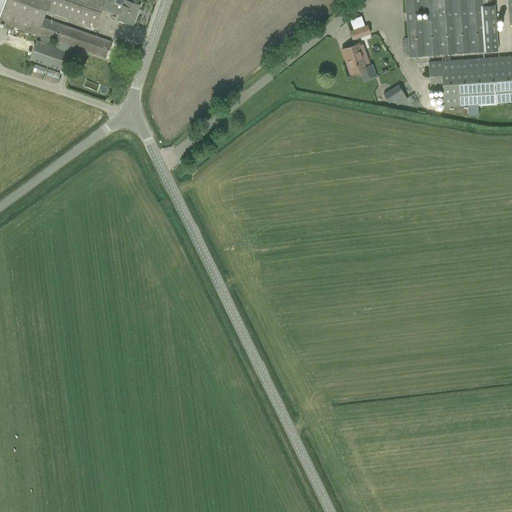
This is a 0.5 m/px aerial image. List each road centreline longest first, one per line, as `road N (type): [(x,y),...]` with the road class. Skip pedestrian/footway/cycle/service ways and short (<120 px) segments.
road 1 (unclassified): [(329,511),(129,113)]
road 2 (unclassified): [(0,206),(129,113)]
road 3 (unknown): [(129,113),(0,74)]
